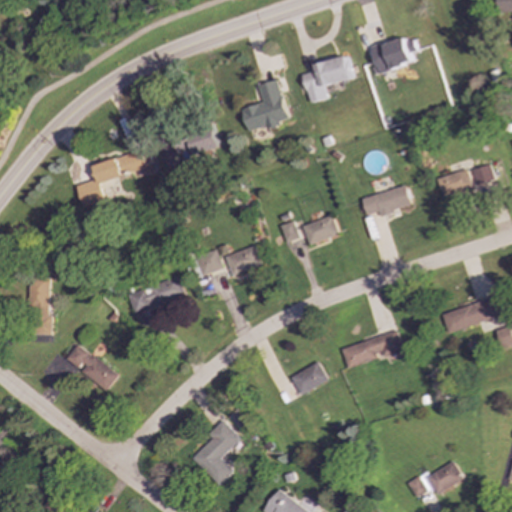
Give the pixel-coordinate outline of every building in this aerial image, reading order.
[(511,0),(498,0),(500,13),(511,12),(511,0)] [(380,74),(415,63),(412,53),(419,51),(415,36),(373,48),(380,74)] [(317,64),(318,71),(304,74),(311,103),(328,98),(325,86),(354,79),(348,56),(317,64)] [(290,119),(278,80),(259,85),(265,103),(243,109),(250,132),(268,126),(269,131),(283,126),(281,121),(290,119)] [(180,159),(221,147),(215,123),(173,135),(180,159)] [(92,164),(98,182),(136,171),(138,177),(155,172),(152,161),(146,163),(142,150),(92,164)] [(474,170),(479,186),(497,179),(492,164),(474,170)] [(473,192),(470,171),(440,176),(443,196),(473,192)] [(76,186),(83,208),(104,202),(97,179),(76,186)] [(381,212),(382,216),(414,205),(407,185),(363,199),(369,216),(381,212)] [(303,226),(311,245),(340,234),(333,215),(303,226)] [(233,276),(262,265),(256,246),(228,255),(226,248),(198,258),(204,276),(230,267),(233,276)] [(127,294),(134,314),(186,296),(178,276),(127,294)] [(51,280),(28,279),(27,317),(32,317),(32,334),(49,335),(51,280)] [(443,315),(451,335),(500,316),(493,296),(443,315)] [(505,348),(511,345),(511,329),(511,326),(498,330),(505,348)] [(405,351),(398,330),(342,348),(349,369),(405,351)] [(118,375),(77,344),(66,359),(80,370),(79,371),(106,391),(118,375)] [(330,379),(319,362),(292,377),(302,395),(330,379)] [(190,458),(219,486),(234,471),(221,459),(241,438),(225,422),(190,458)] [(0,471),(11,482),(24,468),(8,452),(0,460),(0,471)] [(465,479),(454,461),(428,477),(438,495),(465,479)] [(409,484),(418,500),(434,489),(424,474),(409,484)] [(309,511),(280,489),(261,511),(309,511)]
